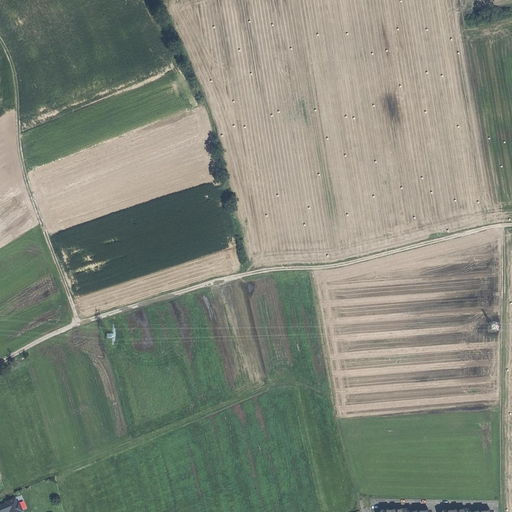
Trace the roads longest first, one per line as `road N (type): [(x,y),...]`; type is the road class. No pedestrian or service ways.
road 1 (track): [(0,496),(273,385),(302,385),(333,400)]
road 2 (track): [(313,268),(250,273),(118,312),(57,332),(0,364)]
road 3 (track): [(0,38),(18,64),(19,141),(76,325)]
road 4 (track): [(502,511),(503,225)]
road 5 (track): [(313,268),(337,424),(365,510)]
road 6 (track): [(313,268),(511,225)]
